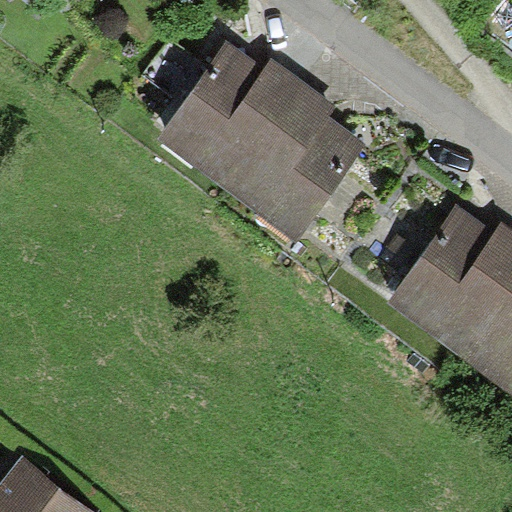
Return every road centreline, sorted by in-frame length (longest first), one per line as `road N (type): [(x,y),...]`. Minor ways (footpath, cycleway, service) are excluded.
road 1 (residential): [(499,149),(300,0)]
road 2 (residential): [(499,149),(503,105),(415,0)]
